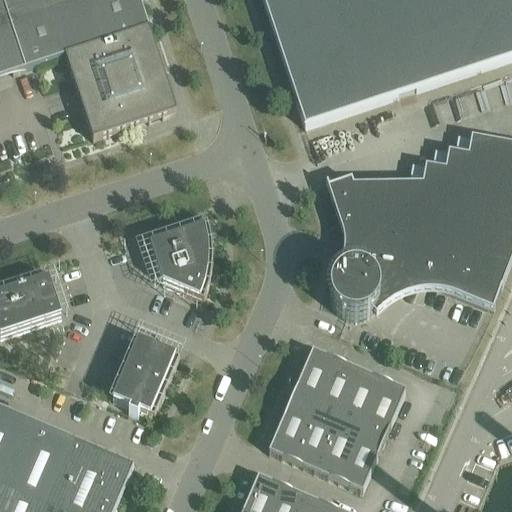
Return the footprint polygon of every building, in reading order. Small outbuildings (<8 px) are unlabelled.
[(88,132),(93,146),(107,142),(109,142),(108,141),(121,137),(121,138),(122,137),(134,132),(135,133),(136,133),(136,132),(148,128),(149,129),(150,128),(149,128),(162,124),(163,124),(163,123),(177,118),(172,104),(173,104),(173,103),(172,103),(168,90),(169,90),(168,89),(163,77),(164,77),(164,75),(163,76),(159,63),(160,63),(159,62),(158,62),(154,49),(155,49),(155,48),(154,48),(137,0),(0,0),(0,84),(25,76),(65,62),(70,76),(69,76),(69,78),(70,77),(74,90),(74,91),(75,91),(79,104),(78,104),(78,105),(79,105),(83,117),(83,119),(84,118),(88,131),(87,131),(87,132),(88,132)] [(511,0),(260,0),(304,133),(511,64),(511,0)] [(343,241),(343,244),(344,247),(344,250),(344,254),(343,257),(343,260),(342,263),(340,268),(338,273),(335,278),(331,283),(332,283),(333,283),(335,285),(331,292),(330,296),(330,300),(330,305),(331,309),(335,317),(337,320),(342,323),(348,326),(353,326),(357,326),(361,325),(365,324),(373,319),(375,321),(375,322),(376,323),(380,318),(385,314),(389,311),(394,307),(401,304),(405,302),(409,301),(413,300),(417,299),(420,298),(425,298),(429,298),(434,298),(441,299),(448,300),(455,302),(494,319),(494,317),(511,267),(511,152),(471,145),(468,162),(448,159),(445,177),(425,173),(422,191),(353,192),(351,186),(327,194),(342,238),(343,241)] [(184,300),(204,308),(209,293),(210,290),(212,279),(212,276),(213,265),(213,262),(212,251),(212,248),(209,237),(207,228),(148,248),(162,290),(184,300)] [(0,344),(0,345),(61,324),(54,302),(47,281),(0,297),(0,344)] [(128,419),(138,423),(139,418),(154,424),(179,365),(138,348),(113,407),(130,414),(128,419)] [(269,459),(362,500),(406,398),(312,358),(269,459)] [(0,494),(29,428),(0,415),(0,494)] [(0,494),(40,511),(47,511),(75,448),(29,428),(0,494)] [(47,511),(116,511),(134,473),(75,448),(47,511)] [(245,511),(323,511),(258,484),(245,511)] [(0,511),(40,511),(0,494),(0,511)]
